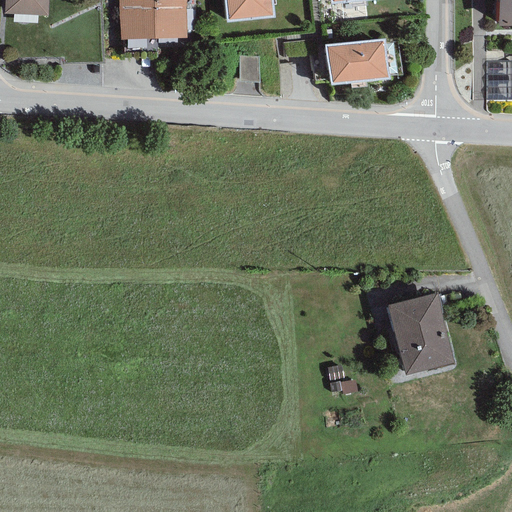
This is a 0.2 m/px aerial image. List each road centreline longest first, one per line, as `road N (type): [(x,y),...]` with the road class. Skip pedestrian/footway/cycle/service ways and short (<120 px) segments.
road 1 (residential): [(0,98),(434,127)]
road 2 (unclassified): [(511,347),(437,165),(434,127)]
road 3 (residential): [(434,127),(435,0)]
